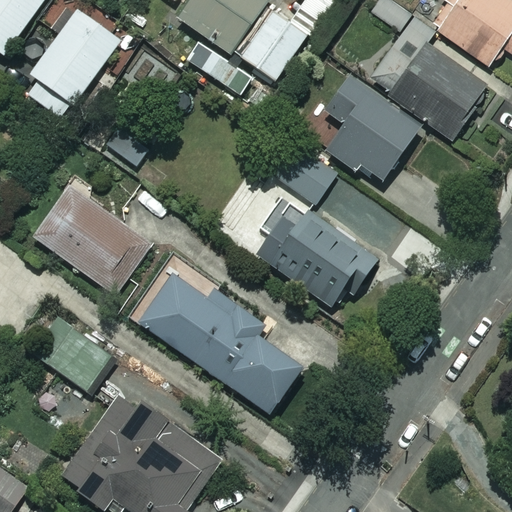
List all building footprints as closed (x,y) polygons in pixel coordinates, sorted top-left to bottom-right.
[(50,0),(0,0),(0,55),(6,60),(50,0)] [(189,0),(177,19),(236,60),(277,0),(276,0),(189,0)] [(337,0),(304,0),(288,22),(275,12),(241,58),(272,81),(302,42),(306,45),(339,1),(337,0)] [(411,15),(391,0),(382,0),(373,11),(398,31),(411,15)] [(511,0),(444,0),(451,4),(435,28),(490,66),(504,47),(511,52),(511,0)] [(120,41),(77,10),(30,76),(38,82),(27,96),(62,121),(120,41)] [(491,84),(407,28),(370,83),(454,139),(491,84)] [(252,79),(200,45),(188,63),(240,97),(252,79)] [(420,128),(349,77),(324,112),(343,126),(325,152),(354,172),(358,167),(380,183),(420,128)] [(146,146),(121,127),(106,146),(132,165),(146,146)] [(336,174),(295,144),(272,176),(313,206),(336,174)] [(148,244),(68,187),(32,238),(112,295),(148,244)] [(376,261),(287,197),(262,231),(270,237),(256,256),(334,312),(351,288),(355,291),(376,261)] [(202,296),(166,271),(132,321),(269,415),(302,369),(255,337),(262,326),(208,288),(202,296)] [(111,356),(58,319),(33,355),(86,392),(111,356)] [(92,401),(107,411),(64,476),(80,486),(75,494),(101,511),(110,511),(113,508),(119,511),(202,511),(195,507),(228,457),(178,425),(190,406),(119,360),(92,401)] [(8,511),(26,488),(0,469),(0,511),(8,511)]
